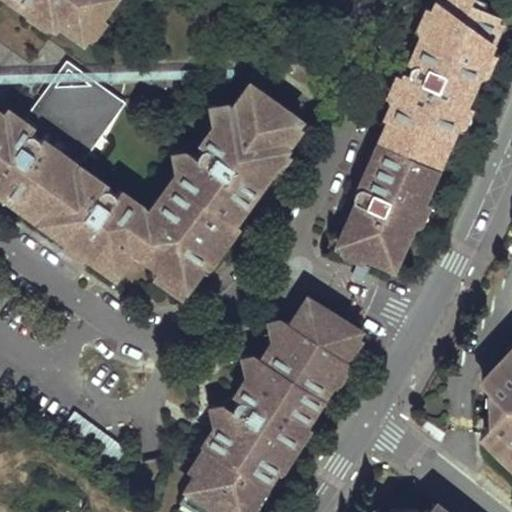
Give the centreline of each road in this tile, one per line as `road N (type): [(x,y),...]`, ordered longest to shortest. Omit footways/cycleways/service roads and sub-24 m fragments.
road 1 (residential): [(276,255),(165,338),(122,330),(0,241)]
road 2 (residential): [(276,255),(346,109),(363,0)]
road 3 (tertiary): [(511,138),(427,323)]
road 4 (residential): [(427,323),(276,255)]
